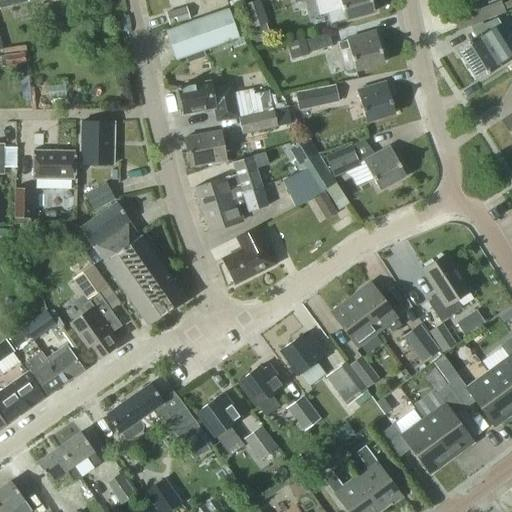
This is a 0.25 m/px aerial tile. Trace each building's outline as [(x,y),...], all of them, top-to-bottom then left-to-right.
[(249,11),(259,7),(256,0),(253,0),(246,3),(249,11)] [(294,0),(296,3),(304,0),(314,0),(319,14),(328,12),(331,23),(345,19),(345,21),(374,12),(371,0),(294,0)] [(459,31),(505,11),(500,0),(497,0),(453,19),(459,31)] [(169,26),(189,20),(186,6),(165,12),(169,26)] [(227,9),(166,31),(177,61),(238,40),(227,9)] [(471,27),(475,33),(478,38),(456,52),(476,81),(498,67),(497,64),(503,60),(504,55),(501,50),(496,48),(489,52),(484,45),(502,34),(503,27),(496,18),(471,27)] [(0,25),(0,50),(9,48),(4,25),(0,25)] [(260,26),(249,30),(254,45),(265,40),(260,26)] [(304,39),(307,52),(332,45),(328,33),(304,39)] [(355,71),(384,63),(375,33),(346,41),(346,42),(338,44),(340,51),(349,49),(355,71)] [(303,38),(286,44),(291,60),(308,55),(307,52),(304,39),(303,38)] [(1,55),(1,65),(25,63),(24,52),(1,55)] [(237,118),(233,99),(230,85),(212,89),(210,82),(178,89),(184,116),(201,111),(204,114),(211,112),(212,110),(214,110),(216,123),(237,118)] [(366,122),(395,114),(385,82),(356,91),(366,122)] [(295,92),(298,109),(338,102),(335,84),(295,92)] [(268,91),(257,93),(261,111),(272,109),(268,91)] [(238,117),(242,134),(291,122),(287,106),(238,117)] [(511,139),(511,115),(501,122),(511,139)] [(113,164),(113,124),(81,123),(79,163),(113,164)] [(213,166),(227,163),(221,132),(185,139),(190,168),(212,164),(213,166)] [(318,155),(307,138),(289,149),(299,166),(318,155)] [(0,143),(0,174),(3,174),(4,167),(16,167),(16,148),(4,147),(4,143),(0,143)] [(360,166),(350,144),(324,156),(333,177),(360,166)] [(378,190),(406,175),(390,148),(363,162),(378,190)] [(73,179),(74,153),(35,152),(34,178),(73,179)] [(194,188),(201,211),(244,198),(243,194),(262,188),(263,188),(257,168),(268,165),(264,153),(232,164),(236,176),(229,178),(229,177),(194,188)] [(303,173),(283,182),(298,206),(325,189),(335,183),(318,155),(299,166),(303,173)] [(86,198),(93,211),(115,199),(106,182),(84,194),(86,198)] [(338,210),(348,204),(335,183),(325,189),(338,210)] [(15,186),(15,217),(33,217),(33,186),(15,186)] [(244,198),(201,211),(208,233),(243,221),(240,213),(247,211),(247,213),(268,206),(262,188),(243,194),(244,198)] [(117,203),(80,229),(94,248),(95,248),(104,261),(103,262),(147,325),(184,300),(140,237),(139,237),(129,223),(130,222),(117,203)] [(241,250),(221,260),(234,286),(276,264),(258,228),(236,239),(241,250)] [(441,323),(461,309),(455,301),(469,291),(446,256),(422,271),(438,296),(428,303),(441,323)] [(121,326),(103,301),(96,292),(106,284),(92,265),(73,279),(84,294),(73,301),(83,315),(70,325),(87,348),(90,346),(99,359),(114,349),(111,345),(117,341),(111,333),(121,326)] [(351,299),(376,333),(386,326),(392,333),(401,326),(395,319),(396,318),(370,285),(351,299)] [(357,348),(376,333),(351,299),(332,313),(357,348)] [(34,339),(55,324),(47,313),(26,327),(34,339)] [(439,350),(420,323),(403,336),(422,362),(439,350)] [(442,323),(429,331),(442,353),(456,344),(442,323)] [(24,326),(12,335),(21,347),(33,338),(24,326)] [(298,376),(325,356),(309,335),(303,340),(300,337),(280,352),(298,376)] [(488,374),(511,406),(511,337),(500,346),(509,359),(488,374)] [(5,339),(0,342),(0,362),(15,352),(5,339)] [(47,359),(64,384),(83,370),(66,346),(47,359)] [(45,397),(64,384),(47,359),(46,360),(41,351),(24,363),(30,371),(31,372),(29,373),(45,397)] [(378,379),(362,357),(349,366),(366,388),(378,379)] [(326,376),(347,405),(367,390),(366,388),(349,366),(346,361),(326,376)] [(279,408),(271,397),(284,387),(268,366),(262,371),(259,368),(238,383),(265,419),(279,408)] [(27,373),(0,392),(0,410),(9,423),(45,397),(29,373),(27,374),(27,373)] [(493,426),(511,411),(511,406),(488,374),(467,390),(458,377),(446,385),(464,410),(475,402),(493,426)] [(143,425),(140,420),(153,411),(176,443),(198,427),(175,395),(163,403),(150,384),(106,415),(120,434),(121,433),(124,438),(129,439),(142,430),(143,425)] [(381,400),(390,414),(413,399),(404,385),(381,400)] [(464,410),(446,385),(435,394),(445,407),(424,422),(450,457),(471,442),(454,418),(464,410)] [(215,438),(241,419),(222,394),(197,413),(215,438)] [(286,408),(303,431),(320,419),(303,396),(286,408)] [(428,473),(450,457),(424,422),(402,438),(393,425),(381,434),(398,458),(410,449),(428,473)] [(274,461),(283,454),(261,426),(243,439),(259,460),(268,453),(274,461)] [(60,447),(74,466),(86,458),(92,467),(100,462),(93,453),(94,453),(80,433),(60,447)] [(80,476),(74,466),(60,447),(36,463),(50,483),(66,471),(73,481),(80,476)] [(368,468),(355,478),(379,511),(382,511),(401,498),(376,463),(375,463),(365,448),(357,454),(368,468)] [(295,496),(304,490),(293,473),(284,479),(295,496)] [(347,511),(379,511),(355,478),(342,488),(331,473),(323,479),(334,493),(347,511)] [(165,478),(144,492),(156,511),(168,511),(182,503),(165,478)] [(30,511),(32,511),(10,481),(0,487),(0,511),(30,511)] [(204,505),(208,511),(224,511),(225,511),(218,501),(215,502),(213,499),(204,505)]
